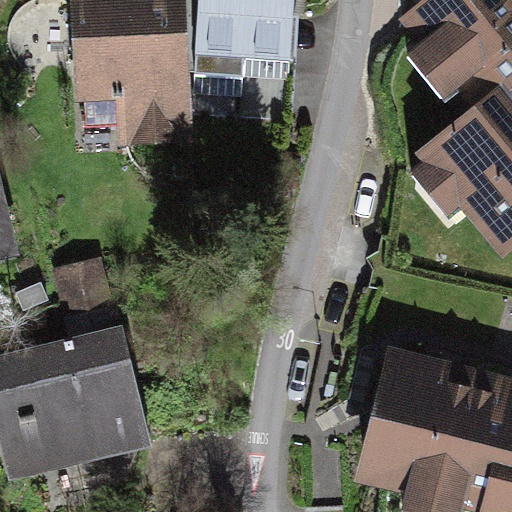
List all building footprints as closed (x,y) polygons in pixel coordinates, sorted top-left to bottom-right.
[(63,0),(71,100),(169,95),(159,0),(63,0)] [(192,0),(189,62),(227,64),(231,0),(192,0)] [(276,0),(231,0),(227,64),(222,135),(263,138),(276,0)] [(420,156),(501,244),(511,233),(511,0),(428,0),(449,22),(412,56),(440,86),(483,46),(509,74),(420,156)] [(178,448),(152,333),(8,366),(34,480),(178,448)] [(404,449),(511,484),(511,382),(434,357),(404,449)]
